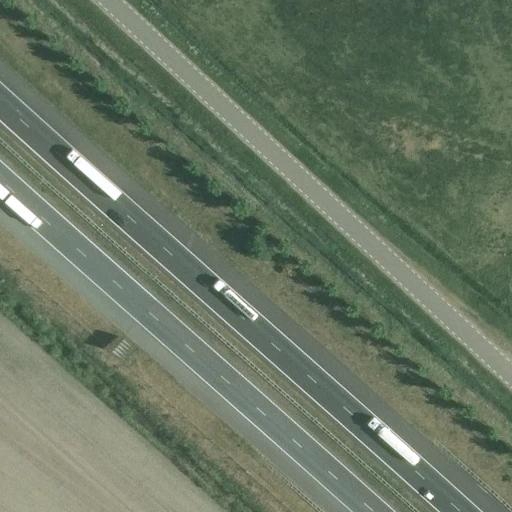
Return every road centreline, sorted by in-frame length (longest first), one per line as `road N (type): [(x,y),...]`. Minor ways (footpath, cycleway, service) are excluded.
road 1 (motorway): [(458,511),(0,100)]
road 2 (unclassified): [(511,384),(100,0)]
road 3 (motorway): [(0,179),(371,511)]
